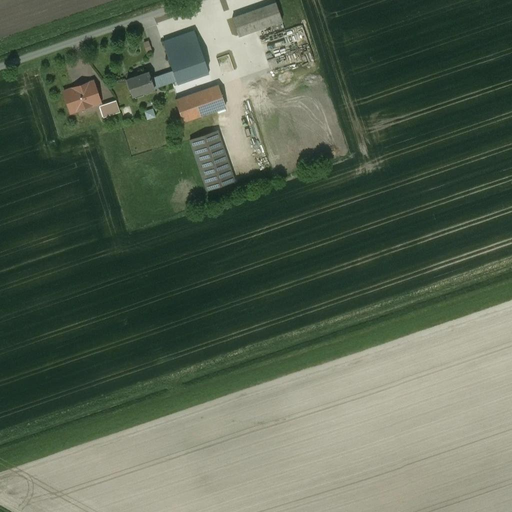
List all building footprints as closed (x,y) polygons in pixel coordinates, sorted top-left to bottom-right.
[(275,2),(232,17),(239,38),(282,22),(275,2)] [(172,71),(176,81),(177,84),(209,73),(193,30),(161,42),(172,71)] [(151,39),(145,42),(149,51),(155,49),(151,39)] [(176,81),(172,71),(151,78),(154,88),(176,81)] [(154,88),(151,78),(148,73),(127,79),(132,95),(154,88)] [(102,103),(93,81),(63,92),(71,113),(102,103)] [(289,158),(266,92),(226,106),(219,85),(175,100),(182,121),(221,108),(244,174),(289,158)] [(107,116),(123,110),(119,99),(103,104),(107,116)] [(315,108),(309,101),(300,99),(291,102),(286,110),(286,119),(292,126),(301,129),(310,125),(315,118),(315,108)] [(150,118),(158,115),(156,107),(147,110),(150,118)] [(235,182),(217,131),(190,140),(207,191),(235,182)]
